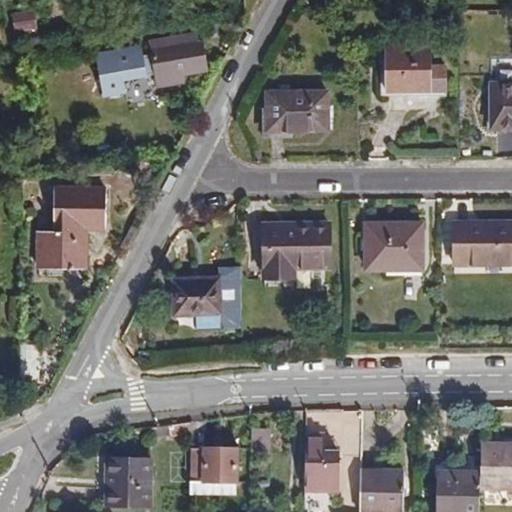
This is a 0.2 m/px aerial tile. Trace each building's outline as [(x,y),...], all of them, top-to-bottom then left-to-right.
[(13,13),(15,33),(38,30),(35,10),(13,13)] [(156,81),(182,77),(208,72),(203,41),(194,43),(193,33),(150,40),(151,49),(156,81)] [(156,81),(151,49),(142,51),(141,46),(95,53),(103,96),(157,88),(156,81)] [(429,49),(385,49),(386,93),(444,92),(444,67),(429,67),(429,49)] [(157,88),(183,84),(182,77),(156,81),(157,88)] [(511,83),(491,84),(491,130),(511,129),(511,83)] [(328,131),(328,92),(266,93),(267,131),(328,131)] [(57,186),(55,231),(37,231),(37,269),(86,270),(87,230),(106,230),(107,186),(57,186)] [(511,220),(454,221),(454,266),(511,265),(511,220)] [(295,279),(295,268),(329,269),(330,224),(264,224),(263,279),(295,279)] [(366,224),(366,270),(422,270),(422,224),(366,224)] [(175,316),(221,314),(219,278),(174,280),(175,316)] [(151,428),(152,439),(192,434),(192,422),(151,428)] [(269,426),(268,452),(282,453),(281,426),(269,426)] [(306,433),(305,492),(339,492),(340,452),(325,452),(326,434),(306,433)] [(361,434),(360,470),(384,470),(385,435),(361,434)] [(511,444),(480,444),(479,472),(479,489),(511,490),(511,444)] [(237,450),(191,449),(190,482),(236,483),(237,450)] [(106,457),(105,508),(151,509),(152,458),(106,457)] [(360,470),(359,511),(403,511),(404,471),(384,470),(360,470)] [(438,471),(437,511),(477,511),(479,489),(479,472),(438,471)] [(236,483),(190,482),(190,495),(236,496),(236,483)]
